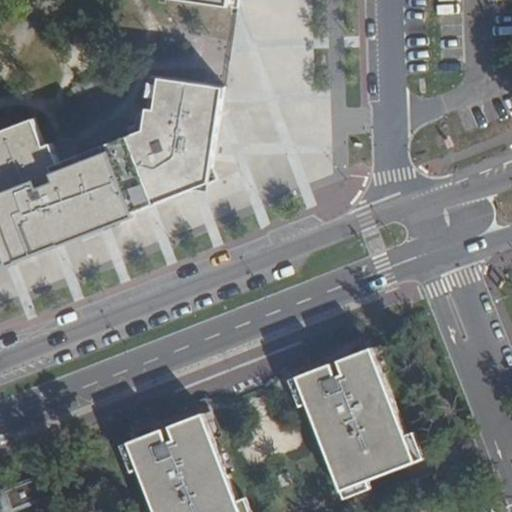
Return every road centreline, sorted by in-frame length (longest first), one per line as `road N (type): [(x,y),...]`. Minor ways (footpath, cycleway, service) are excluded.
road 1 (tertiary): [(0,420),(384,270),(511,231)]
road 2 (tertiary): [(511,178),(366,221),(0,364)]
